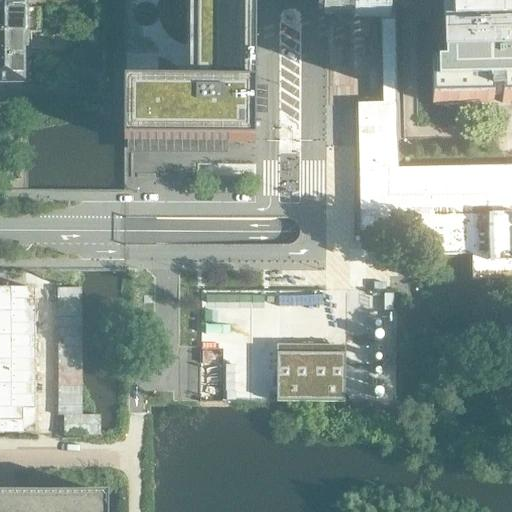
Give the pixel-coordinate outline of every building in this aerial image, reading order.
[(0,0),(0,9),(25,9),(25,0),(0,0)] [(124,0),(124,142),(255,142),(255,0),(124,0)] [(511,0),(322,0),(323,8),(358,8),(358,16),(382,16),(383,104),(358,105),(361,231),(429,230),(430,256),(472,256),(473,281),(511,279),(511,168),(398,170),(395,8),(401,8),(402,29),(416,28),(416,24),(447,5),(451,5),(452,9),(452,31),(444,31),(444,69),(432,70),(433,105),(491,104),(491,97),(500,97),(500,103),(511,103),(511,0)] [(0,33),(25,33),(25,9),(0,9),(0,33)] [(0,57),(25,57),(25,33),(0,33),(0,57)] [(0,82),(25,82),(25,57),(0,57),(0,82)] [(98,75),(98,67),(98,65),(77,65),(77,75),(98,75)] [(98,85),(98,75),(77,75),(77,85),(98,85)] [(98,95),(98,85),(77,85),(77,95),(98,95)] [(82,287),(57,287),(57,415),(64,415),(64,436),(100,435),(100,416),(83,416),(82,287)] [(35,290),(0,289),(0,433),(35,434),(35,350),(35,290)] [(277,402),(345,403),(345,355),(329,355),(325,362),(311,354),(306,362),(293,354),(290,354),(290,355),(282,355),(282,354),(277,354),(277,402)] [(350,372),(351,398),(397,396),(396,375),(378,376),(378,386),(369,386),(368,371),(350,372)] [(108,511),(109,495),(0,495),(0,511),(108,511)]
